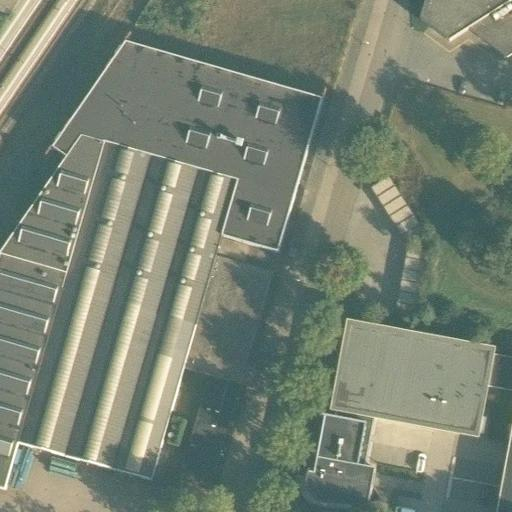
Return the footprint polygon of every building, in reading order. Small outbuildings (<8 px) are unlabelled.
[(511,0),(426,0),(420,22),(449,43),(469,31),(507,60),(511,56),(511,0)] [(278,254),(323,101),(126,44),(54,150),(68,160),(1,257),(0,259),(0,489),(5,491),(19,445),(152,482),(185,370),(210,378),(186,459),(180,478),(210,487),(240,385),(242,378),(246,376),(248,369),(246,365),(272,274),(217,259),(222,238),(278,254)] [(376,198),(394,186),(389,179),(371,190),(376,198)] [(401,196),(394,186),(376,198),(382,208),(401,196)] [(407,206),(401,196),(382,208),(388,218),(407,206)] [(413,216),(407,206),(388,218),(395,228),(413,216)] [(419,226),(413,216),(395,228),(401,237),(419,226)] [(426,237),(419,226),(401,237),(408,248),(426,237)] [(427,263),(429,252),(408,248),(406,259),(427,263)] [(425,274),(427,263),(406,259),(404,270),(425,274)] [(423,286),(425,274),(404,270),(402,282),(423,286)] [(421,297),(423,286),(402,282),(400,293),(421,297)] [(419,308),(421,297),(400,293),(398,304),(419,308)] [(417,320),(419,308),(398,304),(395,316),(417,320)] [(511,511),(511,358),(352,329),(337,410),(375,417),(475,435),(485,382),(511,386),(511,456),(501,511),(511,511)] [(366,469),(375,417),(337,410),(335,417),(323,417),(326,417),(315,473),(309,472),(305,482),(306,489),(308,495),(313,501),(319,505),(330,507),(348,508),(380,506),(369,506),(376,471),(366,469)]
